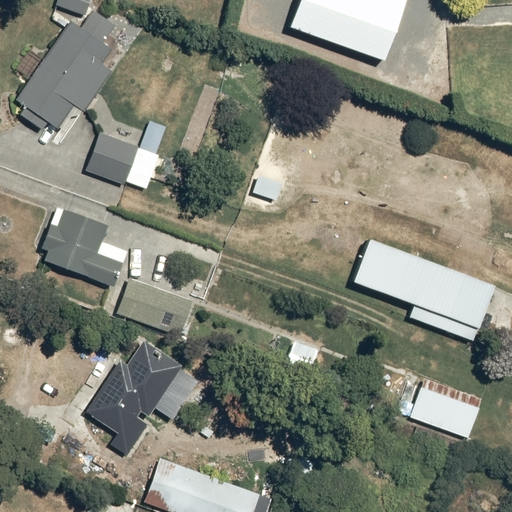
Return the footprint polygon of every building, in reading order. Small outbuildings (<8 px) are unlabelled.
[(92,0),(55,0),(54,3),(85,16),(92,0)] [(82,109),(109,67),(104,63),(114,47),(103,40),(119,16),(97,2),(81,26),(69,18),(17,100),(24,104),(19,112),(46,129),(51,122),(62,129),(77,106),(82,109)] [(101,131),(86,170),(126,184),(128,178),(145,185),(167,127),(142,118),(138,129),(116,121),(111,135),(101,131)] [(101,239),(108,222),(101,220),(105,209),(71,196),(67,206),(56,202),(40,243),(46,246),(42,258),(114,286),(128,250),(101,239)] [(357,280),(415,302),(410,316),(477,341),(485,320),(498,285),(373,238),(357,280)] [(132,319),(166,332),(164,338),(178,343),(187,320),(194,302),(129,277),(116,312),(132,319)] [(185,366),(140,337),(127,358),(122,355),(116,365),(111,362),(82,410),(137,444),(185,366)] [(27,383),(34,361),(20,357),(14,379),(27,383)] [(449,392),(421,382),(409,415),(471,437),(485,397),(452,385),(449,392)] [(66,425),(55,438),(74,453),(85,440),(66,425)]
